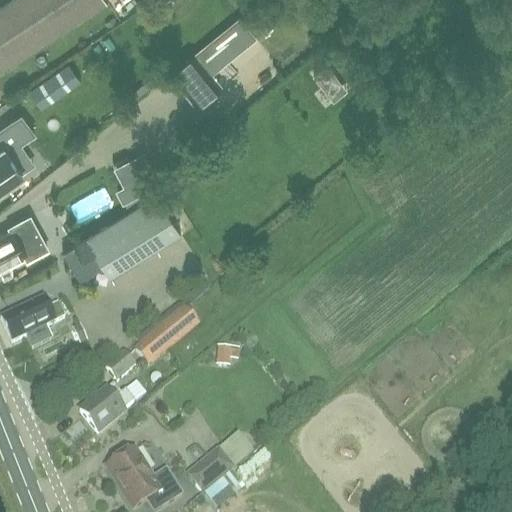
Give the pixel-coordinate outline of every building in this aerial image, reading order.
[(114,0),(65,0),(0,35),(0,75),(120,11),(114,0)] [(90,33),(96,45),(111,37),(105,26),(90,33)] [(220,84),(195,53),(170,73),(195,104),(220,84)] [(28,90),(41,108),(81,80),(68,62),(28,90)] [(336,78),(326,65),(313,75),(323,88),(336,78)] [(0,189),(21,175),(11,160),(18,155),(13,148),(34,134),(21,115),(0,129),(0,189)] [(107,279),(181,234),(158,196),(62,254),(79,282),(101,269),(107,279)] [(48,249),(30,215),(8,226),(11,231),(0,236),(0,269),(24,257),(26,260),(48,249)] [(48,310),(43,298),(0,319),(0,321),(11,345),(25,338),(31,351),(50,342),(44,329),(64,320),(57,306),(48,310)] [(148,366),(196,326),(183,310),(134,350),(148,366)] [(225,364),(247,367),(249,351),(227,348),(225,364)] [(116,383),(135,368),(124,355),(105,370),(116,383)] [(125,393),(121,396),(113,387),(108,390),(106,388),(78,412),(98,437),(127,413),(125,411),(134,404),(125,393)] [(219,451),(187,477),(202,496),(234,469),(253,454),(238,435),(219,451)] [(120,493),(148,476),(135,454),(107,472),(120,493)] [(231,473),(204,496),(216,511),(243,488),(231,473)] [(148,476),(120,493),(132,511),(137,511),(147,506),(150,511),(163,511),(182,500),(167,475),(153,484),(148,476)]
